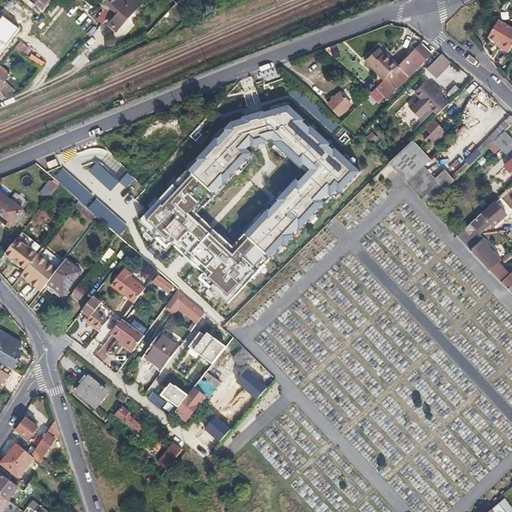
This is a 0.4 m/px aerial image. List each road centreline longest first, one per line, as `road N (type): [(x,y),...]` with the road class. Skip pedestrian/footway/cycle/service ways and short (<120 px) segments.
road 1 (residential): [(0,168),(286,51),(423,7)]
road 2 (residential): [(46,340),(73,343),(190,440)]
road 3 (residential): [(48,367),(96,511)]
road 4 (residential): [(423,7),(440,38),(511,100)]
